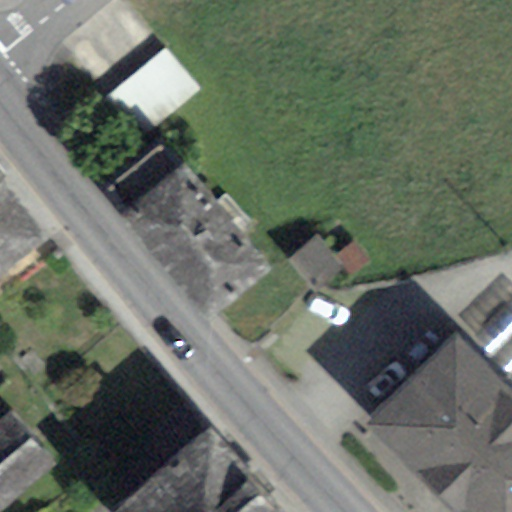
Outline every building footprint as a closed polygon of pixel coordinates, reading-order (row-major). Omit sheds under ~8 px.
[(167,47),(108,96),(142,138),(202,89),(167,47)] [(183,164),(121,216),(209,320),(271,267),(183,164)] [(0,281),(52,238),(0,175),(0,281)] [(511,301),(473,340),(511,378),(511,301)] [(454,511),(511,511),(511,396),(454,336),(366,420),(454,511)] [(15,409),(0,421),(0,510),(59,462),(15,409)] [(283,511),(212,428),(112,511),(283,511)]
